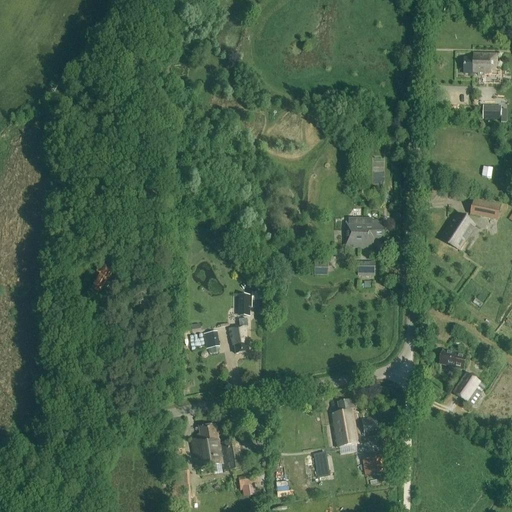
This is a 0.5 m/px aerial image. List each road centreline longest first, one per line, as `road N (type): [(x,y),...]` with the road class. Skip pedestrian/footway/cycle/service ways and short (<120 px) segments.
road 1 (unclassified): [(0,446),(409,368)]
road 2 (unclassified): [(409,368),(419,0)]
road 3 (track): [(90,428),(105,363),(82,282)]
road 4 (unclassified): [(405,511),(409,368)]
